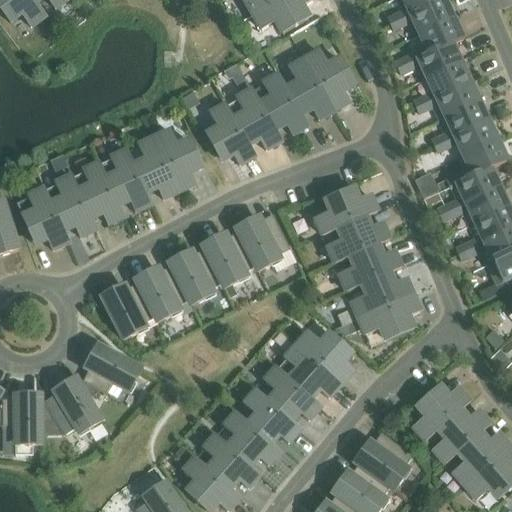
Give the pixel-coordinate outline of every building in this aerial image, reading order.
[(30,0),(3,0),(0,2),(0,11),(11,26),(21,18),(31,31),(46,19),(36,6),(35,7),(30,0)] [(30,0),(35,7),(36,6),(44,0),(46,0),(55,12),(70,1),(69,0),(30,0)] [(248,0),(244,2),(253,18),(284,0),(248,0)] [(310,0),(284,0),(253,18),(262,33),(276,25),(283,37),(304,24),(298,13),(313,4),(310,0)] [(402,0),(408,13),(411,18),(445,3),(443,0),(402,0)] [(414,24),(420,38),(454,22),(445,3),(411,18),(408,13),(398,17),(404,29),(414,24)] [(404,29),(398,17),(388,22),(393,33),(404,29)] [(429,57),(418,62),(419,62),(463,42),(454,22),(420,38),(429,57)] [(416,57),(406,62),(411,73),(421,68),(428,82),(461,66),(453,48),(463,42),(419,62),(418,62),(416,57)] [(305,64),(334,115),(350,106),(341,91),(352,84),(340,63),(328,69),(320,55),(305,64)] [(411,73),(406,62),(396,66),(401,78),(411,73)] [(298,87),(287,93),(299,114),(310,108),(319,124),(334,115),(305,64),(289,73),(298,87)] [(428,82),(434,96),(437,102),(471,86),(461,66),(428,82)] [(271,102),(261,108),(260,108),(273,130),(273,129),(284,123),(292,139),(308,130),(299,114),(287,93),(279,79),(263,88),(271,102)] [(480,105),(471,86),(437,102),(434,96),(424,100),(430,112),(433,110),(439,124),(446,121),(480,105)] [(246,145),(247,144),(257,138),(266,154),(282,145),(273,129),(273,130),(260,108),(261,108),(253,94),(237,103),(245,117),(234,123),(246,145)] [(430,112),(424,100),(414,105),(419,117),(430,112)] [(446,121),(453,135),(455,141),(489,125),(480,105),(446,121)] [(234,123),(226,109),(210,118),(218,132),(207,139),(219,160),(231,154),(240,169),(255,160),(247,144),(246,145),(234,123)] [(455,141),(453,135),(443,140),(448,151),(458,146),(464,160),(498,144),(489,125),(455,141)] [(155,142),(180,195),(196,188),(191,177),(203,171),(190,144),(178,150),(171,135),(155,142)] [(448,151),(443,140),(432,145),(438,156),(448,151)] [(146,164),(135,169),(134,170),(145,192),(147,197),(158,192),(163,203),(180,195),(155,142),(139,150),(146,164)] [(498,144),(464,160),(473,178),(464,182),(462,177),(446,184),(450,192),(458,189),(457,187),(492,171),(492,172),(508,165),(498,144)] [(118,177),(107,182),(117,205),(117,204),(120,209),(131,204),(136,216),(152,208),(147,197),(145,192),(134,170),(135,169),(128,155),(111,162),(118,177)] [(90,217),(92,222),(103,217),(108,228),(125,221),(120,209),(117,204),(117,205),(107,182),(100,167),(83,175),(90,190),(79,195),(89,217),(90,217)] [(457,187),(458,189),(464,201),(466,207),(501,191),(492,172),(492,171),(457,187)] [(62,230),(65,235),(75,230),(81,241),(97,233),(92,222),(90,217),(89,217),(79,195),(73,180),(56,188),(63,203),(52,208),(51,208),(62,230)] [(510,210),(501,191),(466,207),(464,201),(453,206),(459,217),(469,213),(476,227),(510,210)] [(51,208),(52,208),(45,193),(28,201),(35,215),(23,221),(35,248),(48,243),(53,254),(70,246),(65,235),(62,230),(51,208)] [(361,222),(361,223),(377,216),(370,199),(354,206),(348,194),(326,204),(331,216),(316,222),(323,239),(338,233),(338,232),(361,222)] [(0,258),(18,253),(3,205),(0,205),(0,258)] [(459,217),(453,206),(444,211),(449,222),(459,217)] [(476,227),(482,240),(485,246),(511,233),(511,215),(510,210),(476,227)] [(256,270),(256,271),(258,276),(281,264),(278,259),(291,253),(273,218),(261,225),(258,220),(236,231),(238,236),(239,236),(256,270)] [(338,232),(338,233),(343,244),(328,250),(335,267),(350,261),(350,260),(373,250),(373,251),(389,244),(382,227),(366,234),(361,223),(361,222),(338,232)] [(487,252),(494,265),(511,256),(511,233),(485,246),(482,240),(472,245),(478,256),(487,252)] [(223,287),(222,288),(229,302),(237,298),(232,289),(247,281),(245,276),(256,271),(256,270),(239,236),(238,236),(227,242),(225,237),(202,249),(204,253),(205,253),(223,287)] [(478,256),(472,245),(462,250),(467,261),(478,256)] [(350,260),(350,261),(355,272),(340,278),(347,295),(362,289),(362,288),(385,278),(385,279),(401,272),(394,255),(378,262),(373,251),(373,250),(350,260)] [(205,253),(204,253),(193,259),(191,254),(169,266),(171,270),(172,270),(189,304),(189,305),(191,310),(214,298),(211,294),(222,288),(223,287),(205,253)] [(511,256),(494,265),(488,268),(498,289),(507,284),(510,291),(511,289),(511,256)] [(156,322),(155,322),(158,327),(180,315),(178,311),(189,305),(189,304),(172,270),(171,270),(160,276),(158,271),(135,283),(137,287),(138,287),(156,322)] [(362,288),(362,289),(367,300),(352,306),(359,323),(413,299),(406,283),(390,290),(385,279),(385,278),(362,288)] [(138,287),(137,287),(126,293),(124,288),(102,300),(124,343),(146,332),(144,328),(155,322),(156,322),(138,287)] [(413,299),(359,323),(366,339),(381,332),(386,345),(409,335),(404,323),(420,315),(413,299)] [(297,349),(341,388),(353,375),(343,367),(352,357),(330,337),(321,347),(309,336),(297,349)] [(83,385),(106,398),(113,386),(125,393),(129,385),(134,388),(142,373),(97,349),(85,371),(89,373),(83,385)] [(341,388),(297,349),(285,362),(297,373),(289,382),(289,383),(307,399),(312,402),(320,393),(329,402),(341,388)] [(287,421),(291,425),(299,416),(308,424),(321,410),(312,402),(307,399),(289,383),(289,382),(277,371),(265,385),(277,396),(269,405),(268,405),(287,422),(287,421)] [(45,405),(66,439),(77,432),(78,433),(85,429),(88,433),(102,425),(76,381),(54,394),(56,398),(45,405)] [(456,417),(457,418),(470,406),(458,392),(444,404),(436,394),(417,410),(426,420),(414,431),(426,445),(438,434),(438,433),(456,417)] [(267,444),(271,448),(279,439),(288,447),(301,433),(291,425),(287,421),(287,422),(268,405),(269,405),(257,394),(244,408),(257,419),(249,428),(248,428),(266,444),(267,444)] [(16,430),(16,459),(32,458),(32,449),(41,449),(41,398),(16,398),(16,403),(3,403),(3,430),(16,430)] [(476,440),(477,440),(490,429),(478,415),(465,427),(457,418),(456,417),(438,433),(438,434),(446,443),(434,454),(446,467),(458,457),(458,456),(476,440)] [(236,441),(228,450),(228,451),(246,467),(247,467),(251,470),(259,461),(268,469),(280,456),(271,448),(267,444),(266,444),(248,428),(249,428),(236,417),(224,430),(236,441)] [(390,491),(394,494),(409,474),(404,471),(413,460),(381,437),(373,448),(369,445),(354,466),(358,468),(359,468),(390,491)] [(458,456),(458,457),(466,466),(454,477),(465,490),(510,451),(498,438),(485,450),(477,440),(476,440),(458,456)] [(226,489),(231,493),(239,484),(248,492),(260,478),(251,470),(247,467),(246,467),(228,451),(228,450),(216,439),(204,453),(216,464),(208,473),(226,490),(226,489)] [(511,453),(510,451),(465,490),(477,503),(490,492),(498,502),(511,490),(511,480),(508,476),(511,472),(511,453)] [(208,473),(196,462),(184,476),(196,487),(187,496),(204,511),(213,511),(218,507),(224,511),(229,511),(240,501),(231,493),(226,489),(226,490),(208,473)] [(355,511),(381,511),(387,505),(382,501),(390,491),(359,468),(358,468),(351,478),(347,476),(332,496),(336,499),(337,498),(355,511)] [(138,511),(182,511),(165,486),(152,495),(155,499),(147,504),(148,506),(138,511)] [(355,511),(337,498),(336,499),(329,509),(325,506),(320,511),(355,511)]
